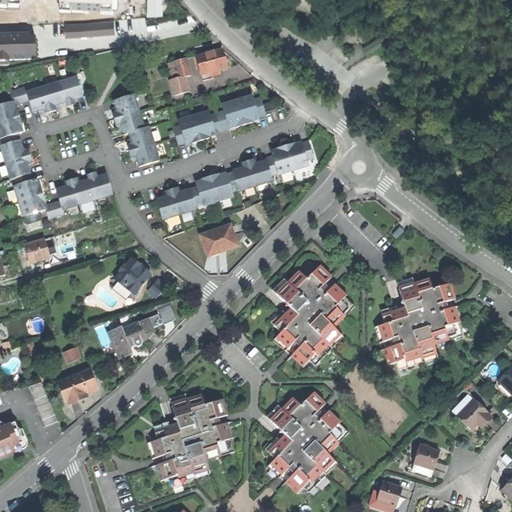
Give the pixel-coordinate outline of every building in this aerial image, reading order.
[(0,0),(0,12),(16,12),(16,7),(15,0),(0,0)] [(83,5),(73,4),(72,20),(82,20),(83,5)] [(27,6),(16,7),(16,12),(16,19),(28,18),(27,6)] [(115,33),(114,21),(65,24),(66,36),(66,38),(115,35),(115,33)] [(364,42),(378,33),(373,26),(368,30),(365,26),(357,32),(364,42)] [(8,34),(0,34),(0,60),(9,60),(31,59),(31,57),(30,36),(30,34),(22,34),(22,35),(8,35),(8,34)] [(201,75),(210,72),(215,71),(226,68),(222,50),(197,56),(201,75)] [(191,75),(186,58),(174,61),(179,78),(173,79),(170,80),(174,95),(189,91),(185,77),(191,75)] [(169,63),(173,79),(179,78),(174,61),(169,63)] [(77,98),(83,97),(77,77),(60,82),(66,102),(68,107),(75,104),(74,100),(77,98)] [(61,104),(66,102),(60,82),(43,87),(52,111),(58,110),(57,105),(61,104)] [(44,114),(52,111),(43,87),(27,92),(29,101),(33,112),(38,110),(42,109),(44,114)] [(11,92),(14,102),(15,105),(23,103),(29,101),(27,92),(26,88),(11,92)] [(236,127),(245,124),(237,100),(235,92),(220,97),(223,104),(222,104),(224,111),(217,113),(222,130),(232,127),(236,125),(236,127)] [(113,112),(115,119),(139,111),(134,95),(114,101),(116,106),(117,110),(113,112)] [(258,116),(265,114),(260,97),(253,99),(252,95),(237,100),(245,124),(253,122),(252,121),(256,119),(259,118),(258,116)] [(16,108),(15,105),(14,102),(0,105),(0,122),(20,116),(18,108),(16,108)] [(125,134),(129,133),(144,128),(139,112),(139,111),(115,119),(117,127),(122,125),(123,128),(125,134)] [(215,132),(222,130),(217,113),(210,115),(209,111),(194,115),(201,140),(209,138),(209,136),(212,135),(216,134),(215,132)] [(193,143),(201,140),(194,115),(193,116),(179,120),(181,125),(173,128),(179,144),(186,142),(186,144),(189,143),(193,141),(193,143)] [(0,138),(2,138),(19,133),(23,132),(22,128),(21,125),(22,125),(20,116),(0,122),(0,138)] [(128,144),(130,151),(155,144),(149,127),(144,128),(129,133),(131,139),(132,142),(128,144)] [(21,140),(19,133),(2,138),(4,145),(21,140)] [(22,145),(21,140),(4,145),(1,146),(6,163),(31,155),(28,148),(24,150),(22,145)] [(307,160),(302,143),(301,141),(298,142),(294,144),(294,142),(286,145),(293,170),(308,166),(307,160)] [(302,143),(307,160),(314,158),(309,141),(302,143)] [(140,167),(159,160),(155,144),(130,151),(132,158),(137,157),(138,161),(140,167)] [(273,156),(278,173),(278,175),(293,170),(286,145),(278,147),(278,149),(275,150),(271,151),(273,156)] [(33,163),(31,155),(6,163),(11,180),(14,179),(31,173),(29,168),(28,164),(33,163)] [(271,175),(278,173),(273,156),(266,158),(266,160),(271,175)] [(273,180),(271,175),(266,160),(260,162),(257,163),(255,158),(248,161),(256,186),(273,180)] [(239,191),(256,186),(248,161),(241,163),(242,168),(238,169),(233,171),(233,172),(238,189),(239,191)] [(88,175),(90,180),(96,199),(112,195),(113,194),(107,174),(102,176),(97,177),(96,172),(88,175)] [(227,174),(232,191),(238,189),(233,172),(227,174)] [(14,179),(17,186),(33,180),(31,173),(14,179)] [(232,191),(227,174),(226,173),(223,174),(219,175),(219,174),(211,176),(218,201),(233,196),(232,191)] [(198,187),(203,204),(203,206),(218,201),(211,176),(202,179),(203,180),(199,181),(196,182),(198,187)] [(79,177),(72,180),(80,204),(96,199),(90,180),(86,181),(81,182),(79,177)] [(38,179),(33,180),(17,186),(15,186),(19,201),(43,194),(41,185),(40,186),(39,182),(38,179)] [(57,190),(60,201),(63,210),(80,204),(72,180),(65,182),(66,187),(61,188),(57,190)] [(197,209),(196,206),(191,189),(187,190),(181,192),(180,187),(172,189),(180,214),(197,209)] [(196,206),(203,204),(198,187),(191,189),(196,206)] [(163,219),(180,214),(172,189),(165,191),(167,196),(162,198),(157,199),(163,219)] [(24,217),(40,211),(47,209),(46,206),(45,202),(46,202),(45,198),(43,194),(19,201),(24,217)] [(46,206),(47,209),(50,219),(64,214),(63,210),(60,201),(46,206)] [(42,217),(40,211),(24,217),(26,222),(28,224),(41,219),(42,217)] [(200,236),(207,256),(217,253),(219,252),(219,253),(238,246),(231,225),(200,236)] [(391,234),(395,237),(401,231),(397,228),(391,234)] [(50,257),(49,255),(48,249),(45,239),(24,245),(30,263),(43,259),(50,257)] [(131,259),(125,268),(122,272),(115,280),(123,286),(123,285),(127,288),(126,289),(134,296),(141,287),(139,286),(142,282),(143,284),(151,275),(143,268),(142,270),(138,267),(140,266),(131,259)] [(309,361),(315,366),(343,337),(334,329),(355,307),(345,298),(347,296),(336,285),(331,289),(328,286),(326,284),(331,278),(320,267),(307,280),(299,272),(288,283),(283,279),(272,291),(286,304),(286,307),(289,307),(291,309),(285,316),(282,312),(271,324),(281,333),(273,341),(285,352),(291,346),(297,351),(291,356),(303,367),(309,361)] [(396,363),(399,370),(437,358),(434,345),(448,341),(461,337),(458,323),(460,322),(456,308),(450,309),(449,305),(448,302),(455,300),(450,285),(433,290),(429,279),(414,284),(412,279),(397,284),(402,300),(401,304),(404,306),(405,309),(397,311),(396,307),(380,311),(385,325),(374,328),(379,343),(391,340),(393,347),(384,351),(388,365),(396,363)] [(123,286),(115,280),(113,280),(114,285),(111,289),(127,301),(129,297),(134,297),(134,296),(126,289),(127,288),(123,285),(123,286)] [(165,286),(158,280),(148,292),(156,298),(165,286)] [(156,306),(157,311),(170,305),(169,302),(156,306)] [(170,305),(157,311),(161,320),(162,321),(163,322),(164,325),(173,321),(176,318),(170,305)] [(149,319),(153,328),(160,325),(162,324),(163,322),(162,321),(161,320),(160,319),(158,320),(156,316),(149,319)] [(154,332),(153,328),(149,319),(138,323),(146,340),(154,332)] [(142,343),(146,340),(138,323),(138,322),(122,329),(130,348),(132,346),(135,345),(137,346),(138,347),(141,346),(142,345),(142,343)] [(133,354),(130,348),(122,329),(121,328),(108,333),(119,360),(133,354)] [(32,343),(26,345),(41,382),(47,380),(32,343)] [(77,348),(64,353),(68,363),(81,358),(77,348)] [(123,365),(133,354),(119,360),(123,365)] [(511,396),(511,366),(511,365),(494,384),(510,399),(511,396)] [(58,378),(60,383),(88,372),(86,367),(58,378)] [(96,389),(89,371),(88,372),(60,383),(59,383),(66,401),(68,401),(69,404),(80,400),(78,396),(86,393),(96,389)] [(29,387),(31,394),(44,388),(41,382),(29,387)] [(47,395),(44,388),(31,394),(34,400),(47,395)] [(485,418),(489,414),(468,393),(451,410),(470,429),(476,422),(479,419),(482,421),(485,418)] [(282,433),(285,436),(280,442),(276,439),(265,450),(275,459),(268,467),(279,478),(285,473),(290,478),(285,483),(297,494),(303,488),(309,493),(338,464),(328,455),(349,434),(339,424),(341,422),(330,411),(326,415),(323,413),(320,410),(325,405),(313,394),(301,407),(293,399),(282,409),(277,406),(267,417),(279,430),(279,433),(282,433)] [(47,395),(34,400),(37,407),(49,402),(47,395)] [(170,479),(172,486),(210,474),(206,461),(222,456),(234,452),(230,440),(233,439),(229,425),(228,423),(223,425),(221,418),(228,416),(223,400),(205,406),(202,395),(187,400),(185,395),(170,400),(175,417),(174,420),(176,421),(177,425),(169,427),(168,423),(153,428),(157,441),(147,444),(152,459),(161,457),(161,460),(163,463),(156,466),(161,481),(170,479)] [(40,414),(52,408),(49,402),(37,407),(40,414)] [(40,414),(42,420),(55,415),(52,408),(40,414)] [(491,416),(489,414),(485,418),(482,421),(479,419),(476,422),(481,427),(491,416)] [(55,415),(42,420),(45,427),(58,422),(55,415)] [(0,457),(25,448),(15,423),(0,428),(0,457)] [(411,470),(431,476),(435,463),(438,450),(419,444),(411,470)] [(511,499),(511,478),(507,483),(502,489),(511,499)] [(377,502),(394,506),(396,507),(398,500),(402,488),(383,483),(379,493),(377,502)] [(377,502),(379,493),(373,492),(369,506),(385,511),(392,511),(394,506),(377,502)]
